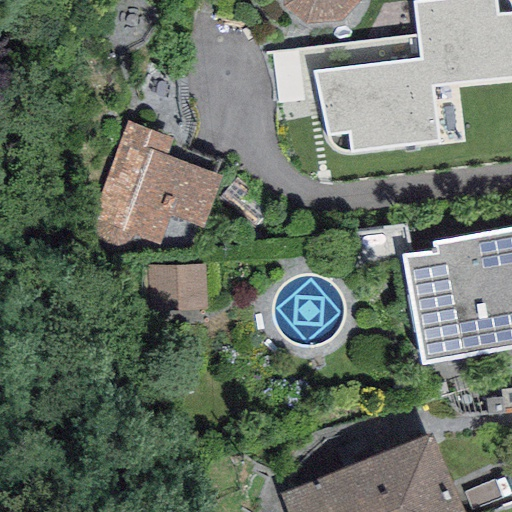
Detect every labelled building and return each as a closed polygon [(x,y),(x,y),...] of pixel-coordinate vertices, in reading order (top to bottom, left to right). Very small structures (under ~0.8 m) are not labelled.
[(280,0),(282,10),(303,26),(338,27),(359,4),(359,0),(280,0)] [(511,0),(418,0),(422,34),(284,45),(288,103),(328,99),(332,155),(511,140),(511,0)] [(173,141),(126,123),(90,223),(159,247),(170,217),(202,231),(220,180),(166,157),(173,141)] [(432,255),(401,261),(420,370),(511,353),(511,232),(430,247),(432,255)] [(160,262),(159,309),(215,310),(216,262),(160,262)] [(461,511),(430,439),(279,497),(285,511),(461,511)]
